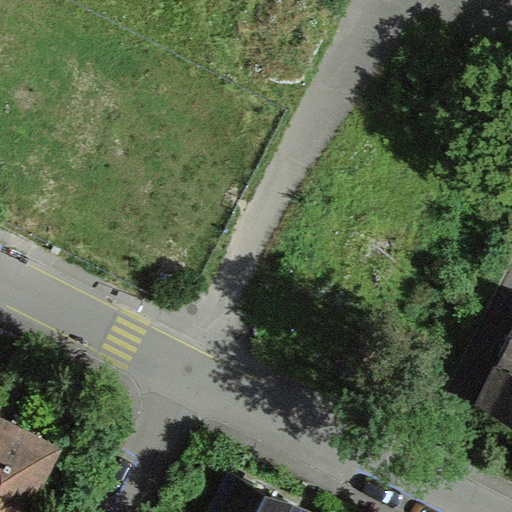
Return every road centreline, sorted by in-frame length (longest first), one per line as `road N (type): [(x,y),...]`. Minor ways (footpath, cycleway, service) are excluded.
road 1 (residential): [(177,356),(476,511)]
road 2 (unknown): [(406,475),(511,280)]
road 3 (residential): [(0,266),(177,356)]
road 4 (residential): [(177,356),(101,511)]
